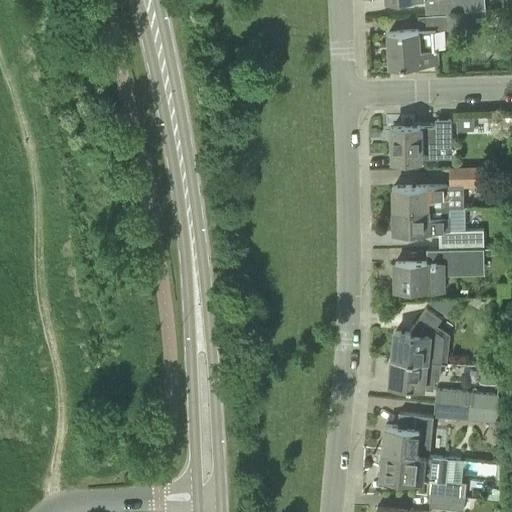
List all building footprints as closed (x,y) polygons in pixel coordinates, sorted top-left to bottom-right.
[(447,11),(466,10),(465,0),(425,0),(426,12),(447,11)] [(421,29),(448,27),(448,29),(481,27),(481,31),(486,31),(486,26),(488,26),(487,13),(498,12),(497,8),(466,10),(447,11),(447,14),(419,16),(420,29),(421,29)] [(422,49),(421,29),(420,29),(389,31),(392,65),(438,61),(437,49),(422,49)] [(473,116),(458,116),(458,119),(456,119),(457,130),(473,129),(473,116)] [(437,145),(451,144),(451,119),(437,120),(437,126),(421,127),(421,126),(393,126),(394,158),(423,158),(423,157),(438,157),(437,145)] [(395,210),(451,206),(466,206),(465,187),(484,186),(484,165),(452,166),(453,182),(429,183),(429,185),(395,185),(395,210)] [(396,231),(430,230),(439,230),(440,246),(485,245),(484,227),(451,228),(451,206),(395,210),(396,231)] [(397,288),(431,287),(431,289),(445,289),(445,249),(435,249),(435,261),(396,261),(397,288)] [(428,301),(447,314),(457,299),(427,300),(428,301)] [(394,358),(442,362),(444,336),(432,335),(432,334),(396,331),(394,358)] [(391,383),(434,387),(436,378),(440,378),(442,362),(394,358),(391,383)] [(475,406),(499,408),(499,394),(437,388),(436,402),(458,404),(475,406)] [(435,415),(457,418),(458,404),(436,402),(435,415)] [(499,408),(475,406),(474,419),(500,422),(499,408)] [(384,451),(426,455),(429,429),(431,415),(396,412),(395,425),(386,424),(384,451)] [(381,476),(413,479),(413,478),(430,480),(437,480),(437,479),(446,480),(449,458),(426,455),(384,451),(381,476)] [(435,493),(461,496),(463,482),(446,480),(437,479),(437,480),(435,493)] [(430,506),(465,509),(466,497),(461,496),(435,493),(432,493),(430,506)]
